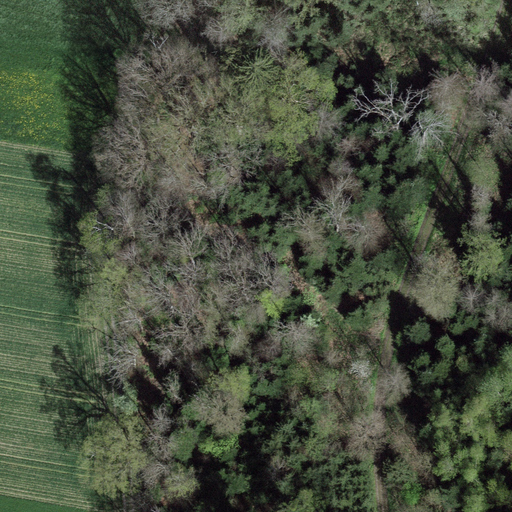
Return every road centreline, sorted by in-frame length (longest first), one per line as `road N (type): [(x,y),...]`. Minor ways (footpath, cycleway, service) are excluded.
road 1 (track): [(507,0),(394,378),(398,511)]
road 2 (track): [(146,0),(130,46),(94,262),(122,511)]
